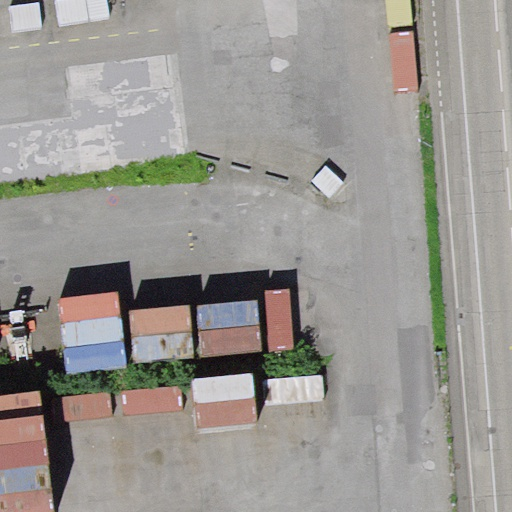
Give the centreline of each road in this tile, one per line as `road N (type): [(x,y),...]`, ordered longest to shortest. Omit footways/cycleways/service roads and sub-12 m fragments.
road 1 (unknown): [(0,240),(335,205)]
road 2 (unknown): [(345,511),(358,416),(335,205)]
road 3 (unknown): [(335,205),(301,0)]
road 4 (primary): [(498,0),(511,199)]
